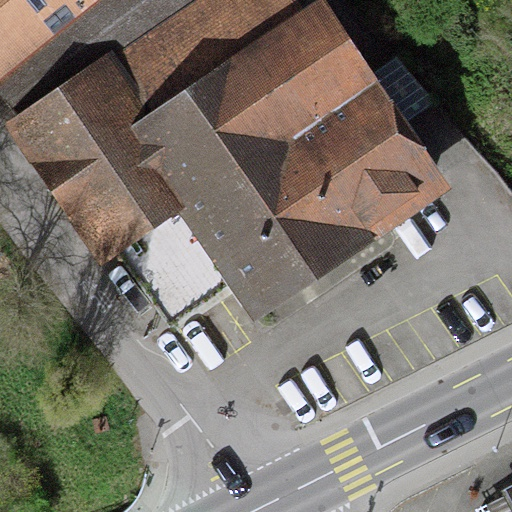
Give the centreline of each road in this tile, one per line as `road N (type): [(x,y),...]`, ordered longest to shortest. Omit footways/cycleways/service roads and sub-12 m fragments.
road 1 (residential): [(0,193),(263,508)]
road 2 (primary): [(263,508),(511,383)]
